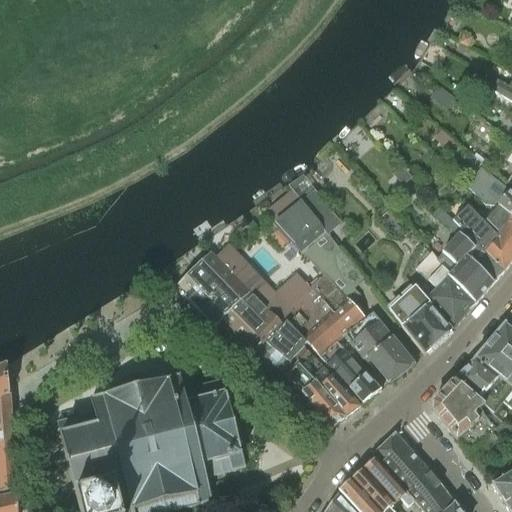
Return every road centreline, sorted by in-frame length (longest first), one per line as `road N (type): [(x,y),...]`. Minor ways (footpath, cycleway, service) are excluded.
road 1 (residential): [(340,456),(252,373),(165,308),(16,393),(23,511)]
road 2 (residential): [(400,408),(511,285)]
road 3 (residential): [(475,511),(400,408)]
